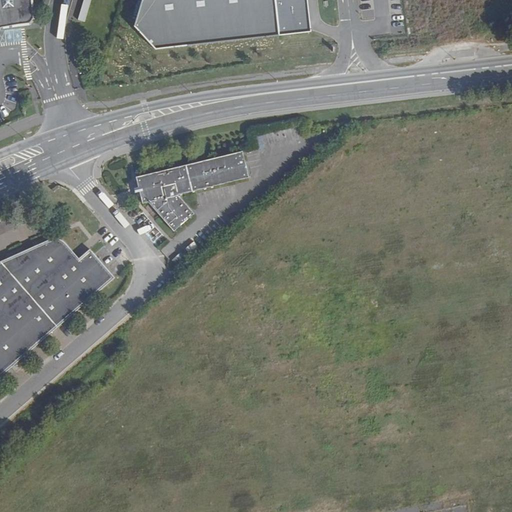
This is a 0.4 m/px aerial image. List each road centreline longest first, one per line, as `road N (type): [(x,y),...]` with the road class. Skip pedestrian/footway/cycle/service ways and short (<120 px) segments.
road 1 (secondary): [(511,60),(186,101),(63,130)]
road 2 (secondary): [(68,157),(192,116),(511,75)]
road 3 (unclassified): [(68,157),(69,168),(141,250),(143,280),(133,298),(0,415)]
